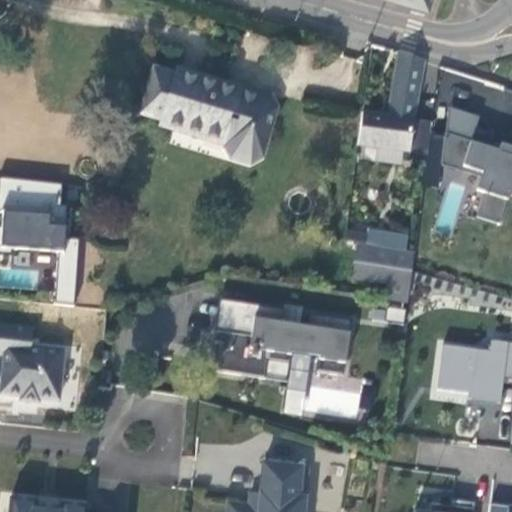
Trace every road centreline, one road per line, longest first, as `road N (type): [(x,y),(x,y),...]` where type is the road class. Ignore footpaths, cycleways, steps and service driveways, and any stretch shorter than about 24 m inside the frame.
road 1 (secondary): [(295,0),(412,35),(474,44)]
road 2 (residential): [(110,447),(137,469),(160,462),(171,441),(164,419),(143,407),(120,414),(109,435)]
